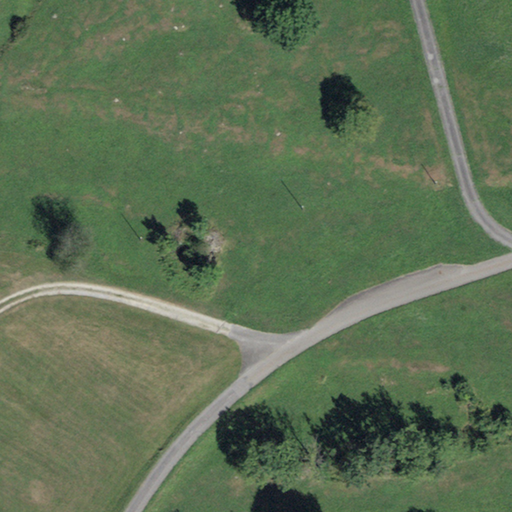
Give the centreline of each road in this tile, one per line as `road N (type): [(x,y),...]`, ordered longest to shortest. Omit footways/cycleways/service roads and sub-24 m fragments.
road 1 (residential): [(511,260),(355,315),(280,354),(208,414),(133,511)]
road 2 (track): [(0,318),(65,292),(134,302),(280,354)]
